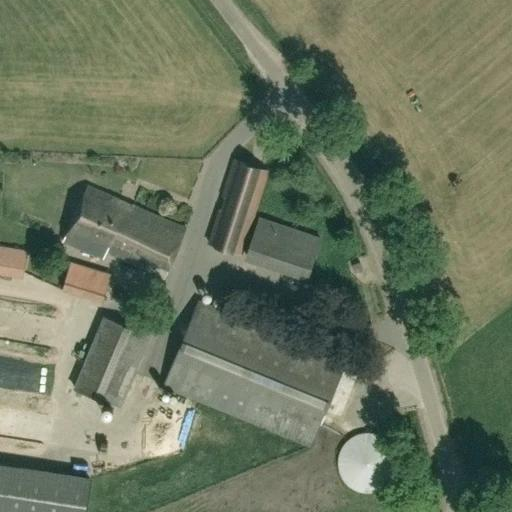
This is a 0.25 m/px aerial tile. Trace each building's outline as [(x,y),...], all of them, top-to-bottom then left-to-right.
[(241,254),(269,172),(235,160),(222,196),(227,198),(223,210),(221,209),(209,243),(241,254)] [(162,280),(185,229),(87,184),(62,239),(101,257),(104,250),(162,280)] [(308,277),(321,238),(260,218),(247,257),(308,277)] [(0,269),(23,273),(27,249),(0,246),(0,269)] [(354,272),(363,270),(361,263),(353,265),(354,272)] [(102,303),(107,287),(68,276),(63,291),(102,303)] [(311,447),(346,361),(199,302),(164,387),(311,447)] [(103,316),(73,387),(120,406),(133,374),(149,335),(103,316)] [(0,468),(0,511),(83,511),(88,481),(0,468)]
